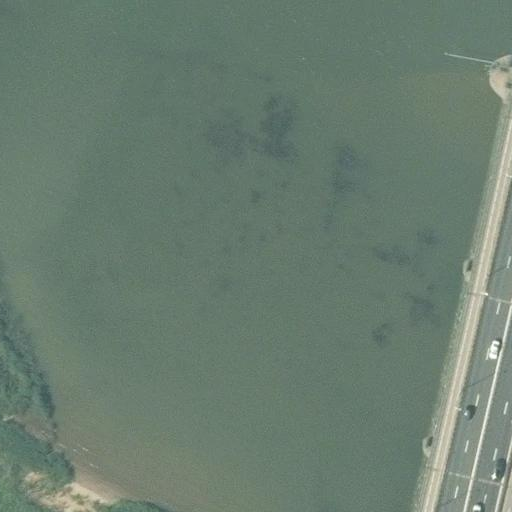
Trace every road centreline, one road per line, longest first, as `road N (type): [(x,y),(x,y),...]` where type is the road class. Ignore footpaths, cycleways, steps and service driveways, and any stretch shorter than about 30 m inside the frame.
road 1 (motorway): [(511,259),(454,511)]
road 2 (motorway): [(482,511),(511,383)]
